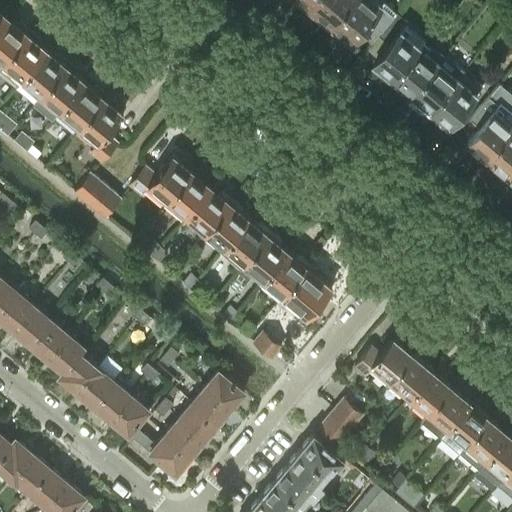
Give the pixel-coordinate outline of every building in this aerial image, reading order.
[(312,0),(309,5),(318,12),(318,16),(323,21),(327,20),(329,22),(347,0),(312,0)] [(351,40),(358,30),(381,2),(378,0),(347,0),(329,22),(331,23),(331,27),(337,32),(341,31),(351,40)] [(381,28),(395,11),(382,0),(381,2),(358,30),(370,41),(377,33),(381,28)] [(0,5),(0,3),(0,2),(0,23),(8,14),(0,7),(0,5)] [(424,36),(405,21),(406,20),(395,11),(377,33),(388,42),(373,59),(392,75),(423,38),(424,36)] [(16,21),(8,14),(0,23),(0,58),(2,60),(29,27),(20,19),(16,21)] [(29,27),(2,60),(14,70),(8,76),(16,83),(18,81),(47,46),(38,39),(39,35),(29,27)] [(423,38),(392,75),(398,81),(396,84),(408,94),(444,51),(432,41),(429,44),(423,38)] [(54,53),(47,46),(18,81),(23,85),(27,81),(41,92),(68,60),(58,51),(54,53)] [(444,51),(408,94),(421,104),(423,101),(430,106),(463,66),(444,51)] [(68,60),(41,92),(59,107),(84,77),(76,71),(77,67),(68,60)] [(463,66),(430,106),(449,122),(482,82),(463,66)] [(93,84),(84,77),(59,107),(78,124),(105,91),(96,83),(93,84)] [(486,154),(511,122),(511,93),(499,82),(467,118),(476,126),(467,138),(486,154)] [(105,91),(78,124),(97,139),(89,148),(101,158),(117,139),(106,129),(122,109),(114,102),(115,99),(105,91)] [(502,172),(511,159),(511,122),(486,154),(491,158),(489,162),(502,172)] [(27,133),(19,142),(26,147),(33,138),(27,133)] [(33,138),(26,147),(33,153),(40,144),(33,138)] [(156,171),(145,162),(129,181),(142,192),(150,183),(166,197),(194,164),(185,157),(181,158),(173,151),(156,171)] [(511,159),(502,172),(511,181),(511,159)] [(194,164),(166,197),(185,213),(210,183),(203,176),(203,172),(194,164)] [(90,169),(74,188),(83,195),(99,177),(90,169)] [(93,204),(109,185),(99,177),(83,195),(93,204)] [(219,190),(210,183),(185,213),(204,229),(232,196),(223,189),(219,190)] [(109,185),(93,204),(104,213),(120,194),(109,185)] [(13,200),(7,194),(1,202),(7,207),(13,200)] [(232,196),(204,229),(224,245),(249,215),(241,208),(241,204),(232,196)] [(296,198),(288,209),(296,216),(305,205),(296,198)] [(257,222),(249,215),(224,245),(243,261),(270,228),(261,220),(257,222)] [(41,223),(35,218),(28,225),(34,230),(41,223)] [(41,223),(34,230),(41,235),(47,228),(41,223)] [(270,228),(243,261),(262,276),(287,246),(279,240),(279,236),(270,228)] [(152,238),(145,247),(151,253),(159,244),(152,238)] [(159,244),(151,253),(158,259),(166,250),(159,244)] [(75,251),(69,246),(63,253),(69,259),(75,251)] [(295,253),(287,246),(262,276),(281,293),(308,260),(299,252),(295,253)] [(75,251),(69,259),(75,264),(81,256),(75,251)] [(308,260),(281,293),(306,314),(331,283),(317,271),(317,268),(308,260)] [(191,270),(183,279),(190,285),(197,276),(191,270)] [(0,273),(0,305),(16,286),(0,273)] [(96,282),(102,287),(109,280),(102,274),(96,282)] [(197,276),(190,285),(197,291),(204,282),(197,276)] [(115,285),(109,280),(102,287),(109,292),(115,285)] [(16,286),(0,305),(0,314),(13,326),(14,324),(33,301),(16,286)] [(33,301),(14,324),(13,326),(30,340),(50,315),(33,301)] [(229,302),(221,311),(228,317),(235,308),(229,302)] [(130,310),(136,315),(143,308),(136,303),(130,310)] [(149,313),(143,308),(136,315),(143,321),(149,313)] [(235,308),(228,317),(235,323),(243,314),(235,308)] [(50,315),(30,340),(46,354),(67,329),(50,315)] [(281,343),(262,327),(253,338),(272,354),(281,343)] [(67,329),(46,354),(63,368),(80,349),(84,344),(67,329)] [(390,378),(412,351),(393,335),(381,349),(370,361),(372,363),(390,378)] [(370,361),(381,349),(371,340),(352,362),(364,372),(372,363),(370,361)] [(178,350),(170,344),(165,349),(173,356),(178,350)] [(80,349),(63,368),(59,372),(76,387),(97,362),(80,349)] [(173,356),(165,349),(160,356),(167,362),(173,356)] [(412,351),(390,378),(409,394),(432,367),(412,351)] [(140,368),(146,373),(152,365),(146,360),(140,368)] [(97,362),(76,387),(93,401),(114,377),(97,362)] [(158,370),(152,365),(146,373),(152,378),(158,370)] [(244,388),(218,366),(205,382),(230,404),(244,388)] [(432,367),(409,394),(428,410),(451,383),(432,367)] [(114,377),(93,401),(110,415),(112,414),(131,391),(114,377)] [(230,404),(205,382),(191,399),(216,420),(230,404)] [(439,435),(469,398),(451,383),(428,410),(420,419),(439,435)] [(131,391),(112,414),(110,415),(128,430),(148,405),(131,391)] [(172,401),(165,394),(160,400),(167,407),(172,401)] [(343,394),(333,405),(353,422),(362,410),(343,394)] [(458,450),(488,414),(469,398),(439,435),(458,450)] [(216,420),(191,399),(177,415),(203,436),(216,420)] [(167,407),(160,400),(155,407),(162,413),(167,407)] [(333,405),(325,414),(345,431),(353,422),(333,405)] [(325,414),(317,424),(337,441),(345,431),(325,414)] [(478,466),(508,430),(488,414),(458,450),(478,466)] [(203,436),(177,415),(163,431),(189,453),(203,436)] [(133,434),(149,448),(155,441),(139,427),(133,434)] [(313,429),(310,433),(307,433),(302,438),(303,440),(297,449),(294,448),(290,453),(291,456),(287,460),(318,486),(344,455),(313,429)] [(0,452),(11,439),(0,430),(0,452)] [(504,472),(511,462),(511,433),(508,430),(478,466),(489,475),(496,481),(504,472)] [(163,431),(155,441),(149,448),(175,469),(189,453),(163,431)] [(15,435),(11,439),(0,452),(0,463),(12,474),(32,449),(15,435)] [(353,447),(360,453),(368,444),(360,438),(353,447)] [(368,444),(360,453),(367,459),(374,449),(368,444)] [(49,463),(32,449),(12,474),(28,487),(49,463)] [(287,460),(284,464),(281,463),(277,469),(278,471),(271,479),(268,479),(264,484),(265,486),(262,490),(288,511),(296,511),(318,486),(287,460)] [(66,478),(49,463),(28,487),(46,502),(66,478)] [(391,478),(398,484),(406,475),(399,469),(391,478)] [(406,475),(398,484),(405,490),(413,481),(406,475)] [(84,492),(66,478),(46,502),(57,511),(67,511),(70,508),(75,503),(84,492)] [(382,486),(375,480),(370,487),(377,492),(382,486)] [(377,492),(372,498),(367,504),(366,505),(374,511),(390,493),(382,486),(377,492)] [(377,492),(370,487),(365,492),(372,498),(377,492)] [(288,511),(262,490),(258,495),(255,494),(251,499),(252,502),(245,510),(242,509),(240,511),(288,511)] [(372,498),(365,492),(360,498),(367,504),(372,498)] [(390,493),(374,511),(375,511),(388,511),(399,500),(390,493)] [(367,504),(360,498),(355,504),(362,509),(366,505),(367,504)] [(399,500),(388,511),(404,511),(408,508),(399,500)] [(437,501),(427,511),(439,511),(444,507),(437,501)] [(78,511),(82,508),(75,503),(70,508),(74,511),(78,511)]
